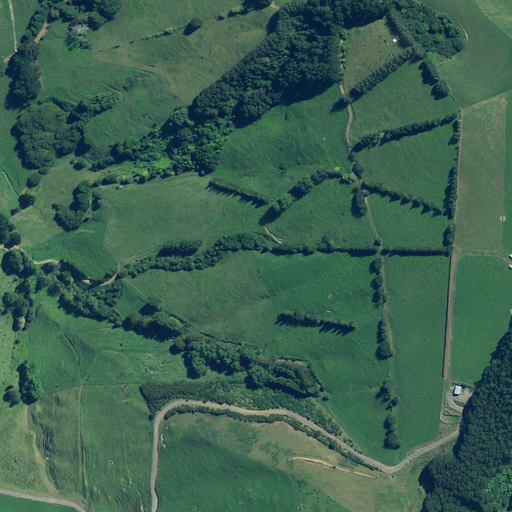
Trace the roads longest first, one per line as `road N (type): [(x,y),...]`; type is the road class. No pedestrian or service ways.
road 1 (track): [(0,245),(30,260),(58,259),(116,278),(202,332),(269,360),(307,362),(324,407),(379,456),(396,454),(381,254),(348,141),(343,39),(329,0)]
road 2 (track): [(151,511),(160,415),(174,405),(289,411),(393,470),(468,429),(511,347)]
road 3 (track): [(117,0),(108,8),(77,2),(52,9),(38,40),(0,61)]
